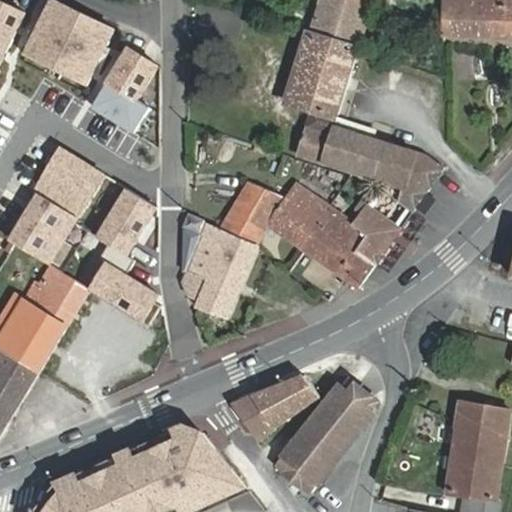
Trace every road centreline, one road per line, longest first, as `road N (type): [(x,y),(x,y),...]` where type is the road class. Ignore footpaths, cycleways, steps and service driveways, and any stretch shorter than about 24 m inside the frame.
road 1 (residential): [(174,0),(174,275),(187,353)]
road 2 (residential): [(361,511),(400,382),(371,313)]
road 3 (secondary): [(14,469),(205,392)]
road 4 (secondary): [(371,313),(450,256),(511,194)]
road 5 (secondary): [(205,392),(371,313)]
road 6 (residential): [(205,392),(293,511)]
road 7 (unknown): [(58,0),(137,29),(174,26)]
